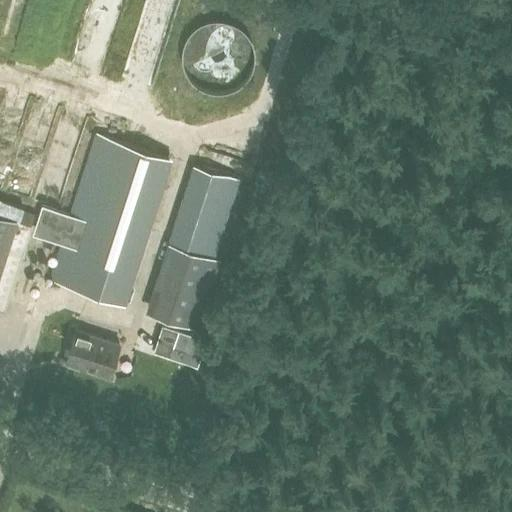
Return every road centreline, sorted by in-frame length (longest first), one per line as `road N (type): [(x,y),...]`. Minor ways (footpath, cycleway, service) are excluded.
road 1 (unclassified): [(211,511),(0,443)]
road 2 (unknown): [(0,427),(43,304),(65,300),(129,323)]
